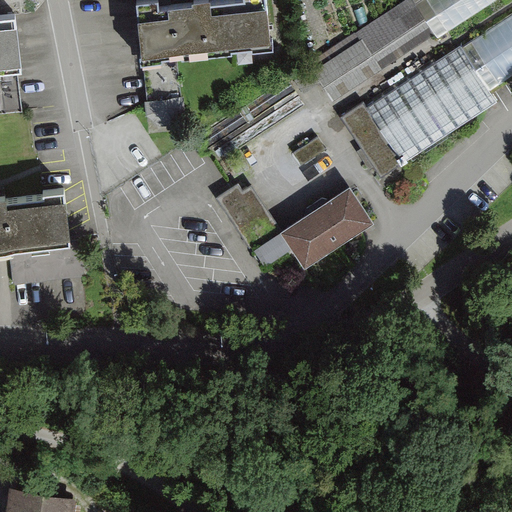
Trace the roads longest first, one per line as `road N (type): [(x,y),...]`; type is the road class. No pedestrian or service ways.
road 1 (residential): [(0,349),(266,349),(307,334)]
road 2 (residential): [(511,134),(307,334)]
road 3 (residential): [(61,0),(103,226)]
road 4 (unclassified): [(0,432),(103,458),(173,496)]
